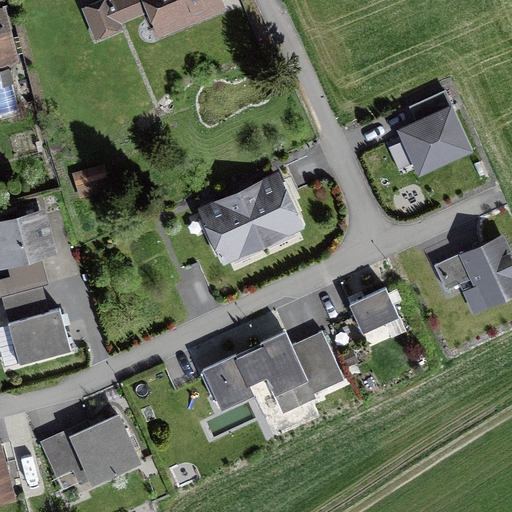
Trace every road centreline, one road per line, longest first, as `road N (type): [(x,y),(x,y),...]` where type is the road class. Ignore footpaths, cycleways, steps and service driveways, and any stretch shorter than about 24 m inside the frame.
road 1 (residential): [(0,404),(105,374),(375,246)]
road 2 (residential): [(267,0),(375,246)]
road 3 (track): [(511,407),(349,511)]
road 4 (residential): [(375,246),(495,194)]
